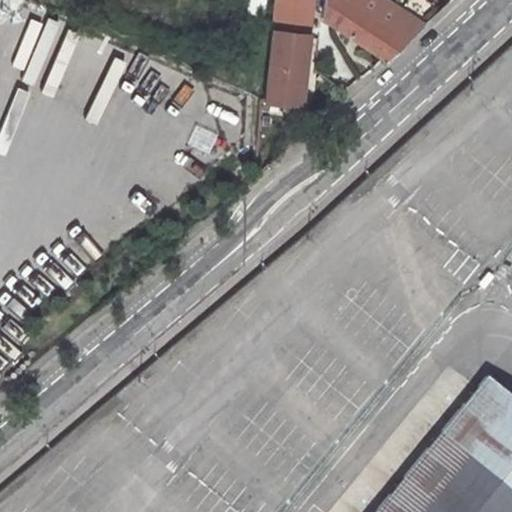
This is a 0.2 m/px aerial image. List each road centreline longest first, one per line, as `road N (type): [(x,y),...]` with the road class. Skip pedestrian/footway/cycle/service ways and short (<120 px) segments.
road 1 (tertiary): [(503,0),(272,208),(248,239),(0,448)]
road 2 (unknown): [(328,511),(448,367),(474,346),(511,335)]
